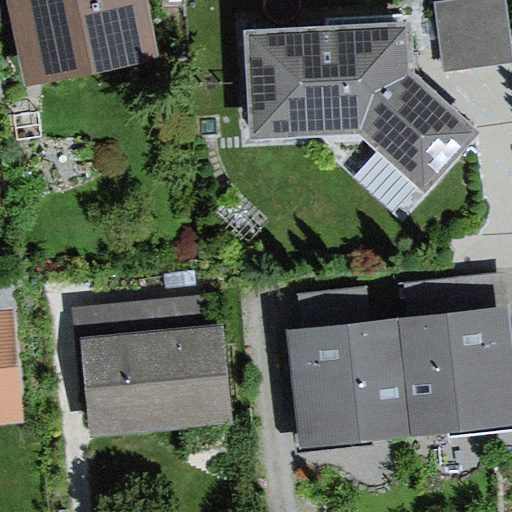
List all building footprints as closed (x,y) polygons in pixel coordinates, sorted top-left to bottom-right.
[(26,0),(40,60),(135,39),(126,0),(26,0)] [(178,0),(157,0),(157,9),(179,8),(178,0)] [(500,0),(476,0),(439,6),(448,66),(509,57),(500,0)] [(468,130),(404,76),(403,31),(254,34),(256,126),(361,124),(424,179),(468,130)] [(202,335),(199,300),(99,309),(102,345),(88,346),(95,425),(223,414),(216,334),(202,335)] [(507,398),(498,313),(398,324),(407,409),(507,398)] [(3,316),(0,316),(0,411),(8,411),(3,316)] [(398,324),(299,335),(308,419),(407,409),(398,324)]
